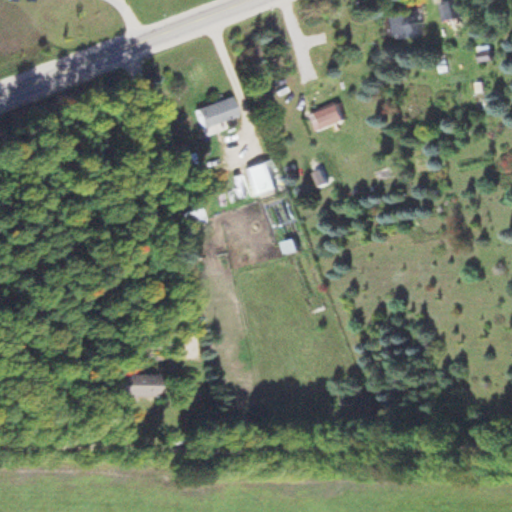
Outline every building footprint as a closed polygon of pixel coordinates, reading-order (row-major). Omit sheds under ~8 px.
[(440,19),(458,15),(455,0),(436,0),(440,19)] [(378,10),(378,34),(411,34),(411,10),(378,10)] [(230,112),(222,93),(187,107),(193,125),(230,112)] [(340,118),(333,99),(304,111),(311,129),(340,118)] [(250,194),(272,185),(260,156),(238,165),(250,194)] [(179,225),(198,218),(189,194),(171,201),(179,225)] [(164,356),(164,344),(149,344),(149,356),(164,356)] [(148,394),(148,372),(101,372),(101,394),(148,394)]
